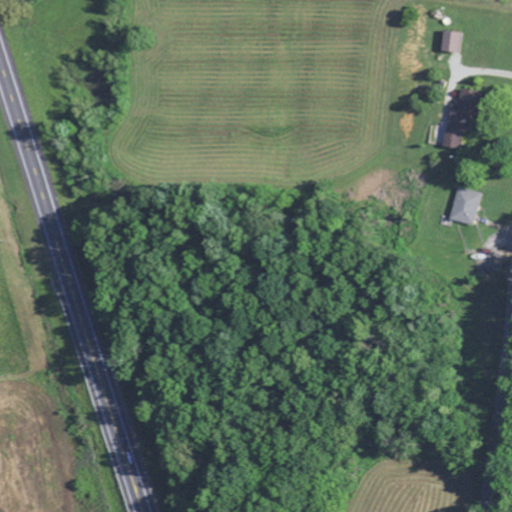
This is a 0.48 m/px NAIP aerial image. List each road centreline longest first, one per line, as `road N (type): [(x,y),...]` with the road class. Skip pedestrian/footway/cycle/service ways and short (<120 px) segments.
road 1 (primary): [(144,511),(34,164)]
road 2 (residential): [(487,511),(511,328)]
